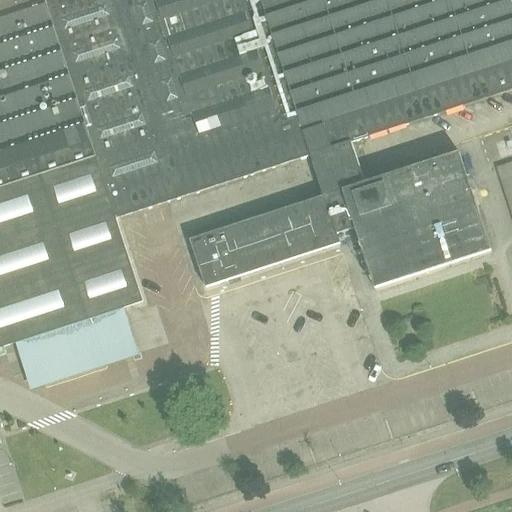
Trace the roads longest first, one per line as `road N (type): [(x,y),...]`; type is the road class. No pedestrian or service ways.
road 1 (tertiary): [(313,511),(511,447)]
road 2 (unknown): [(467,131),(511,274)]
